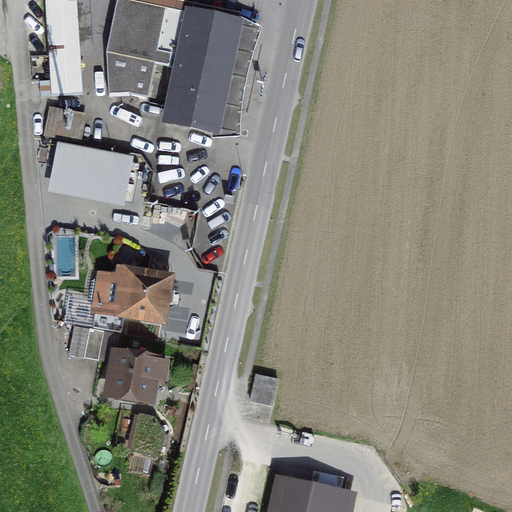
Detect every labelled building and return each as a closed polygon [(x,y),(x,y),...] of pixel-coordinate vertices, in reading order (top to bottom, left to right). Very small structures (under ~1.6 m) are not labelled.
[(76,0),(45,0),(52,96),(82,93),(76,0)] [(237,22),(130,0),(116,0),(104,61),(105,99),(150,99),(159,56),(172,59),(160,124),(215,137),(237,22)] [(86,115),(51,108),(45,138),(80,145),(86,115)] [(134,159),(57,144),(48,194),(124,209),(134,159)] [(112,284),(97,281),(90,319),(162,333),(171,285),(114,274),(112,284)] [(103,334),(76,328),(69,355),(97,362),(103,334)] [(168,366),(106,359),(100,409),(152,415),(155,392),(165,393),(168,366)] [(275,381),(257,376),(250,401),(268,406),(275,381)] [(154,421),(140,419),(133,449),(159,457),(163,435),(154,421)]
